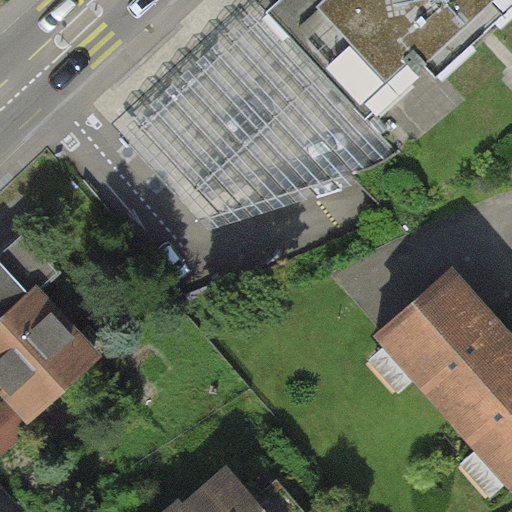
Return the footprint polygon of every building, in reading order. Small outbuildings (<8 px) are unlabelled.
[(413,169),(356,189),(370,203),(390,225),(511,140),(511,0),(280,0),(268,11),(380,133),(413,169)] [(380,133),(268,11),(121,142),(210,236),(356,189),(413,169),(380,133)] [(42,220),(0,257),(0,394),(30,427),(114,351),(58,289),(84,265),(42,220)] [(511,336),(454,271),(376,340),(511,494),(511,336)] [(180,511),(274,511),(232,465),(180,511)] [(16,511),(0,493),(0,511),(16,511)]
